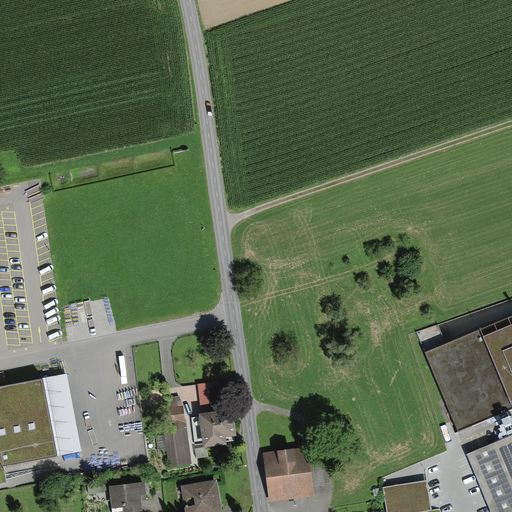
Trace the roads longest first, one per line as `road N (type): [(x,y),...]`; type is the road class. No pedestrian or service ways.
road 1 (tertiary): [(234,316),(187,0)]
road 2 (track): [(220,220),(511,123)]
road 3 (residential): [(0,361),(234,316)]
road 4 (tertiary): [(261,511),(234,316)]
